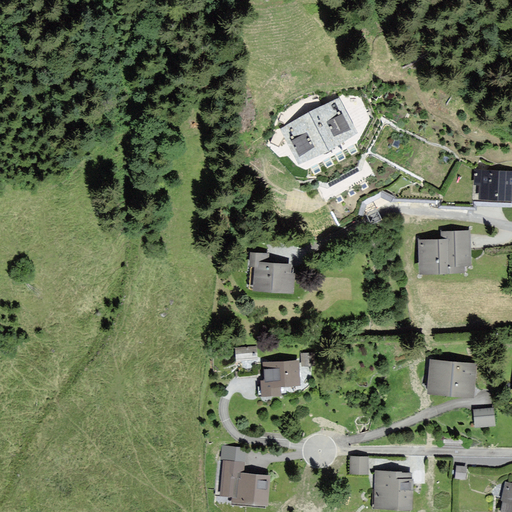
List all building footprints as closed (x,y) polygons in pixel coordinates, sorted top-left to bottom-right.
[(435,203),(471,205),(472,169),(479,158),(375,103),(370,115),(347,99),(337,100),(280,131),(297,171),(303,168),(335,225),(357,215),(362,199),(379,190),(400,201),(435,199),(435,203)] [(511,203),(511,173),(475,172),(474,186),(480,186),(479,202),(511,203)] [(470,267),(469,233),(442,234),(442,241),(420,242),(420,275),(463,274),(463,267),(470,267)] [(290,294),(292,266),(267,265),(267,256),(251,255),(249,285),(254,285),(254,292),(290,294)] [(236,358),(257,358),(256,343),(236,343),(236,358)] [(471,398),(475,367),(430,362),(427,393),(471,398)] [(298,387),(297,363),(263,365),(264,384),(260,384),(261,398),(279,397),(278,388),(298,387)] [(493,427),(493,412),(475,413),(476,428),(493,427)] [(367,475),(368,459),(351,458),(351,474),(367,475)] [(265,506),(268,478),(242,475),(243,465),(234,464),(229,501),(265,506)] [(410,510),(411,474),(376,473),(375,508),(410,510)] [(511,511),(511,485),(505,484),(502,501),(505,502),(502,511),(511,511)]
